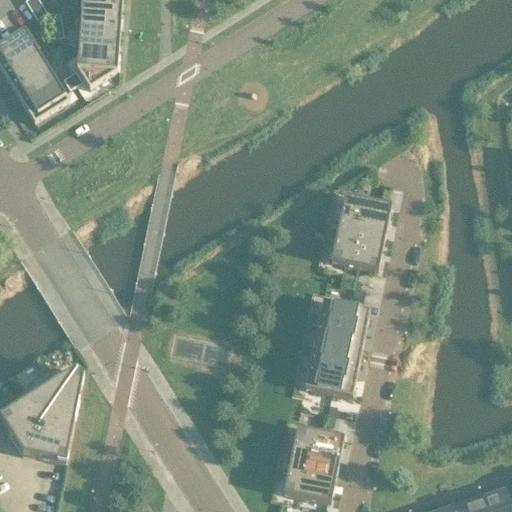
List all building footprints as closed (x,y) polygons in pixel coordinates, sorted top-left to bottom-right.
[(40,5),(36,0),(33,0),(25,5),(26,5),(29,11),(40,5)] [(122,15),(123,0),(82,0),(82,13),(122,15)] [(33,17),(43,11),(40,5),(29,11),(33,17)] [(37,24),(47,17),(43,11),(33,17),(36,22),(37,24)] [(120,36),(122,15),(82,13),(80,33),(120,36)] [(62,30),(60,18),(53,19),(55,31),(62,30)] [(64,42),(62,30),(55,31),(57,43),(64,42)] [(0,72),(2,76),(36,54),(40,52),(28,33),(0,50),(0,72)] [(119,56),(120,36),(80,33),(79,53),(119,56)] [(117,76),(119,56),(79,53),(77,74),(90,94),(117,76)] [(12,92),(46,71),(36,54),(2,76),(12,92)] [(23,109),(57,88),(46,71),(12,92),(23,109)] [(82,86),(76,76),(72,78),(70,80),(76,90),(82,86)] [(76,90),(70,80),(63,84),(70,94),(76,90)] [(35,128),(69,107),(57,88),(23,109),(35,128)] [(344,201),(340,224),(384,233),(387,233),(389,226),(392,211),(350,202),(344,201)] [(385,241),(387,233),(384,233),(340,224),(335,246),(379,255),(383,255),(385,241)] [(381,262),(383,255),(379,255),(335,246),(331,267),(337,269),(357,273),(378,277),(381,262)] [(323,307),(318,329),(362,338),(366,339),(367,331),(370,316),(349,312),(328,308),(323,307)] [(364,347),(366,339),(362,338),(318,329),(314,350),(361,360),(364,347)] [(233,346),(175,335),(170,360),(228,372),(233,346)] [(358,373),(361,360),(314,350),(309,371),(354,380),(357,381),(358,373)] [(355,389),(357,381),(354,380),(309,371),(305,394),(311,395),(331,399),(352,404),(355,389)] [(66,469),(81,395),(63,383),(53,389),(35,401),(0,422),(0,423),(23,460),(35,462),(48,465),(65,469),(66,469)] [(0,404),(0,419),(21,408),(15,397),(0,404)] [(329,409),(327,419),(336,421),(338,411),(329,409)] [(327,419),(325,429),(333,431),(336,421),(327,419)] [(297,433),(292,456),(336,465),(340,465),(341,458),(344,443),(323,438),(303,434),(297,433)] [(338,473),(340,465),(336,465),(292,456),(288,478),(332,487),(335,487),(338,473)] [(334,494),(335,487),(332,487),(288,478),(283,499),(289,501),(331,509),(334,494)] [(509,511),(504,495),(501,496),(498,497),(499,498),(495,499),(495,498),(494,496),(482,500),(483,502),(482,502),(485,511),(509,511)] [(485,511),(482,502),(474,505),(467,507),(462,509),(462,511),(485,511)]
